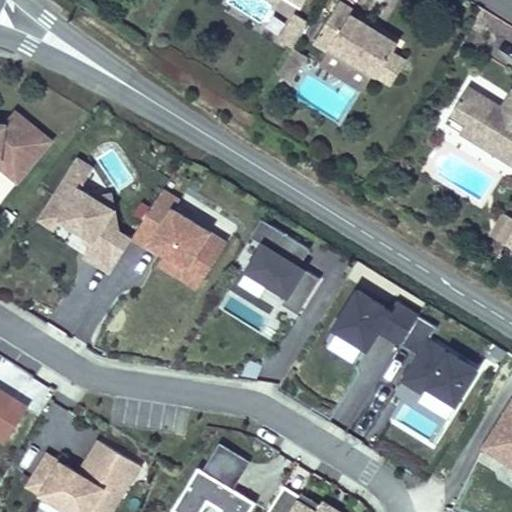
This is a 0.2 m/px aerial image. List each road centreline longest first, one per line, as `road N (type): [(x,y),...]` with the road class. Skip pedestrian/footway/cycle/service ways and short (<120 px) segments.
road 1 (residential): [(0,327),(88,379),(263,409),(369,470),(408,511)]
road 2 (tertiary): [(139,90),(388,253),(511,323)]
road 3 (tertiary): [(0,33),(139,90)]
road 4 (tertiary): [(139,90),(20,0)]
